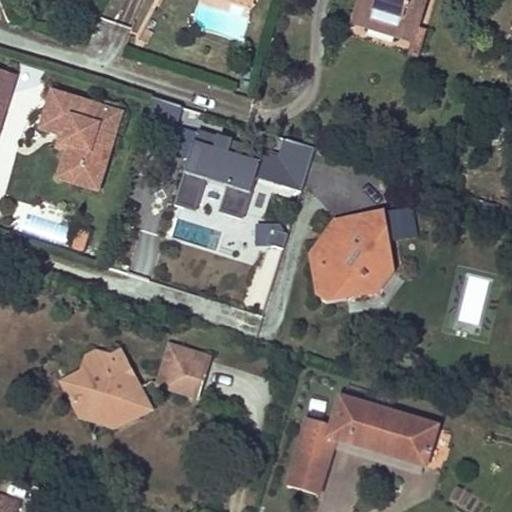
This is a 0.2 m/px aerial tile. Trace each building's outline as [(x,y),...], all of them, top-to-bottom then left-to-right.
[(226,0),(254,9),(256,0),(226,0)] [(427,0),(358,0),(356,8),(401,20),(399,30),(416,37),(420,26),(427,0)] [(401,20),(356,8),(351,23),(415,43),(416,37),(399,30),(401,20)] [(431,29),(420,26),(416,37),(415,43),(425,47),(431,29)] [(0,130),(16,77),(0,72),(0,130)] [(121,115),(54,94),(43,129),(65,136),(61,148),(67,150),(74,152),(70,167),(80,170),(75,186),(97,193),(121,115)] [(183,108),(154,99),(145,128),(174,137),(183,108)] [(280,160),(199,134),(176,207),(195,213),(206,181),(227,187),(220,211),(244,219),(256,180),(302,195),(317,148),(287,139),(280,160)] [(74,152),(67,150),(58,181),(75,186),(80,170),(70,167),(74,152)] [(419,235),(414,209),(386,214),(390,241),(419,235)] [(328,304),(339,303),(349,301),(366,277),(396,273),(390,241),(386,214),(336,223),(339,244),(332,255),(314,258),(321,299),(328,304)] [(339,244),(336,223),(314,258),(332,255),(339,244)] [(256,226),(255,248),(283,249),(284,227),(256,226)] [(76,249),(86,251),(92,232),(82,229),(76,249)] [(379,296),(396,273),(366,277),(349,301),(379,296)] [(172,347),(159,385),(166,388),(176,357),(208,367),(210,359),(172,347)] [(98,367),(103,356),(96,353),(90,356),(85,374),(98,367)] [(150,411),(145,401),(139,391),(142,388),(137,385),(120,355),(111,360),(103,356),(98,367),(85,374),(65,384),(83,418),(105,406),(117,428),(150,411)] [(166,388),(182,393),(198,398),(208,367),(176,357),(166,388)] [(320,499),(328,472),(337,444),(426,471),(439,429),(341,399),(332,428),(309,421),(288,490),(320,499)] [(105,406),(83,418),(117,428),(105,406)] [(0,511),(17,511),(20,504),(0,497),(0,511)]
